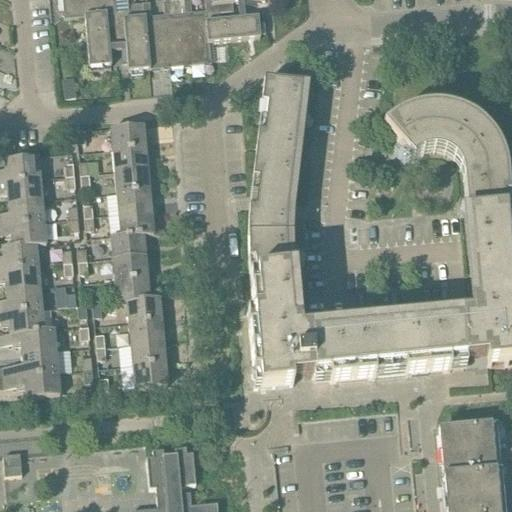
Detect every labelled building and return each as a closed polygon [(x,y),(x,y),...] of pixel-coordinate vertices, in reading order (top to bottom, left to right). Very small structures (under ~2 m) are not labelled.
[(84,20),(106,18),(116,17),(116,16),(115,2),(128,1),(128,0),(73,0),(61,1),(63,22),(84,20)] [(232,6),(265,3),(264,0),(211,0),(212,1),(204,2),(205,8),(232,6)] [(184,16),(189,69),(211,67),(209,47),(208,47),(205,15),(191,16),(190,2),(183,3),(184,16)] [(164,18),(168,71),(189,69),(184,16),(170,18),(169,4),(162,5),(164,18)] [(143,20),(148,73),(168,71),(164,18),(150,20),(149,6),(142,7),(143,20)] [(205,8),(205,15),(208,47),(209,47),(259,42),(257,20),(219,24),(218,16),(232,15),(232,6),(205,8)] [(116,17),(106,18),(107,29),(115,28),(116,43),(125,42),(127,75),(148,73),(143,20),(129,22),(129,15),(116,16),(116,17)] [(110,69),(107,29),(106,18),(84,20),(88,71),(110,69)] [(73,82),(60,84),(63,102),(76,100),(73,82)] [(291,314),(290,299),(286,297),(286,292),(289,292),(286,259),(283,259),(283,254),(286,254),(286,239),(286,224),(283,224),(283,219),(287,219),(290,186),(287,186),(288,180),(291,179),(294,152),(291,150),(292,144),(295,144),(299,112),(296,111),(296,106),(300,104),(302,90),(263,85),(250,199),(249,213),(248,213),(247,238),(248,263),(252,315),(246,316),(253,392),(292,388),(292,385),(328,381),(329,386),(436,376),(436,370),(485,366),(484,356),(511,353),(511,232),(511,231),(505,232),(504,219),(505,218),(503,202),(509,201),(507,177),(506,169),(504,162),(501,155),(497,148),(493,141),(488,135),(483,130),(477,125),(471,121),(464,118),(457,115),(449,113),(442,111),(434,111),(426,111),(418,112),(410,114),(403,117),(396,120),(389,125),(382,130),(404,155),(407,152),(411,150),(415,148),(419,146),(424,145),(428,144),(432,144),(437,144),(441,145),(446,146),(450,148),(454,150),(458,152),(461,155),(463,157),(466,160),(469,164),(471,168),(472,172),(474,176),(474,180),(468,181),(473,237),(477,237),(477,242),(474,244),(477,272),(480,273),(481,279),(477,279),(482,332),(461,335),(460,329),(445,330),(446,336),(431,337),(429,341),(424,342),(423,338),(310,349),(308,327),(286,328),(285,314),(291,314)] [(142,130),(110,133),(112,155),(151,151),(150,140),(143,141),(142,130)] [(84,136),(76,136),(77,148),(85,147),(84,136)] [(0,155),(14,154),(13,144),(0,145),(0,155)] [(152,163),(151,151),(112,155),(114,176),(147,173),(146,163),(152,163)] [(0,175),(0,186),(39,183),(37,161),(3,164),(4,175),(0,175)] [(80,180),(88,179),(87,167),(79,168),(80,180)] [(65,181),(73,180),(72,168),(64,169),(65,181)] [(147,184),(147,173),(114,176),(116,198),(155,194),(154,183),(147,184)] [(90,192),(88,179),(80,180),(81,192),(90,192)] [(73,180),(65,181),(66,194),(74,193),(73,180)] [(7,208),(41,205),(39,183),(0,186),(0,197),(6,197),(7,208)] [(156,206),(155,194),(116,198),(118,219),(151,217),(150,206),(156,206)] [(0,228),(0,230),(43,226),(41,205),(7,208),(8,218),(0,219),(0,228)] [(83,210),(84,222),(93,221),(91,209),(83,210)] [(68,211),(69,223),(77,223),(76,210),(68,211)] [(151,227),(151,217),(118,219),(119,240),(120,241),(149,239),(159,239),(158,226),(151,227)] [(93,221),(84,222),(85,235),(94,234),(93,221)] [(77,223),(69,223),(70,236),(79,235),(77,223)] [(35,250),(45,249),(43,226),(0,230),(1,241),(10,240),(11,250),(11,251),(35,249),(35,250)] [(149,239),(120,241),(119,240),(110,241),(112,263),(145,261),(144,250),(150,250),(149,239)] [(0,273),(37,270),(35,250),(35,249),(11,251),(11,250),(1,251),(2,262),(0,262),(0,273)] [(77,254),(78,266),(86,265),(85,253),(77,254)] [(63,267),(71,267),(70,254),(62,255),(63,267)] [(145,271),(145,261),(112,263),(114,285),(153,282),(152,270),(145,271)] [(86,265),(78,266),(79,279),(87,278),(86,265)] [(72,279),(71,267),(63,267),(64,280),(72,279)] [(5,295),(39,292),(37,270),(0,273),(0,284),(4,284),(5,295)] [(126,306),(149,304),(148,303),(148,294),(154,293),(153,282),(114,285),(116,308),(126,307),(126,306)] [(0,317),(41,314),(39,292),(5,295),(6,306),(0,306),(0,317)] [(82,309),(85,309),(90,309),(89,296),(81,297),(82,309)] [(67,311),(75,310),(74,297),(66,298),(67,311)] [(158,302),(148,303),(149,304),(126,306),(126,307),(128,327),(167,324),(166,312),(159,313),(158,302)] [(85,309),(82,309),(77,310),(78,323),(86,322),(85,309)] [(102,321),(101,309),(92,309),(93,321),(102,321)] [(43,335),(43,334),(41,314),(0,317),(0,328),(8,328),(9,340),(10,339),(10,338),(43,335)] [(128,327),(130,349),(162,346),(161,336),(168,335),(167,324),(128,327)] [(80,345),(89,343),(87,331),(78,332),(80,345)] [(10,338),(10,339),(11,349),(20,349),(21,359),(55,356),(53,333),(43,334),(43,335),(10,338)] [(94,340),(96,352),(104,351),(103,339),(94,340)] [(170,355),(163,356),(162,346),(130,349),(132,370),(171,367),(170,355)] [(104,351),(96,352),(97,364),(105,363),(104,351)] [(14,381),(57,377),(55,356),(21,359),(22,369),(13,370),(14,381)] [(82,375),(91,374),(90,362),(81,363),(82,375)] [(165,379),(172,378),(171,367),(132,370),(134,393),(167,390),(165,379)] [(91,374),(82,375),(84,388),(92,387),(91,374)] [(59,400),(57,377),(14,381),(15,392),(24,392),(25,403),(59,400)] [(99,396),(108,395),(107,383),(98,384),(99,396)] [(443,508),(443,511),(496,511),(496,503),(494,479),(492,455),(489,430),(436,434),(438,460),(441,484),(443,508)] [(216,511),(216,508),(190,510),(189,497),(179,498),(178,493),(187,490),(195,489),(192,458),(186,458),(185,452),(174,453),(174,459),(163,460),(162,454),(151,455),(152,461),(145,462),(148,493),(155,493),(156,511),(216,511)] [(511,452),(499,453),(500,463),(511,461),(511,452)] [(3,469),(20,467),(19,458),(2,460),(3,469)] [(20,467),(3,469),(4,481),(21,480),(20,467)]
